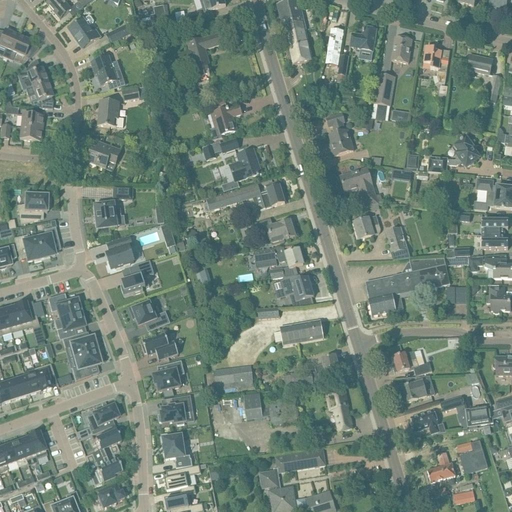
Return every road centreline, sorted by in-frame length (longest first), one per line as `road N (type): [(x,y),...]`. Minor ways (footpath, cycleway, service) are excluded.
road 1 (tertiary): [(356,344),(258,0)]
road 2 (residential): [(0,156),(54,155),(76,122),(68,61),(19,0)]
road 3 (tertiary): [(408,511),(356,344)]
road 4 (residential): [(356,344),(416,332),(511,341)]
road 5 (unclassified): [(511,43),(371,9)]
road 6 (residential): [(131,382),(0,432)]
road 7 (residential): [(144,511),(131,382)]
road 8 (residential): [(131,382),(80,270)]
